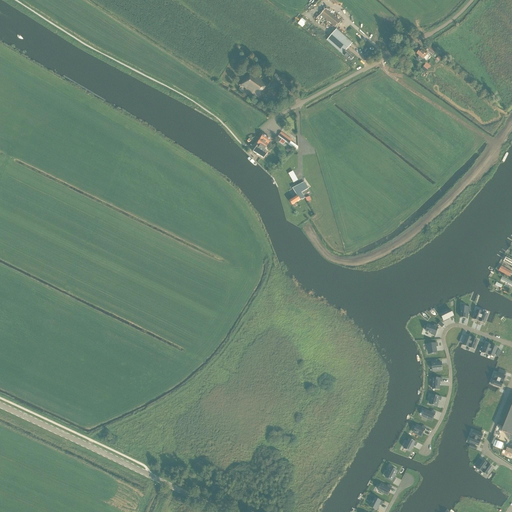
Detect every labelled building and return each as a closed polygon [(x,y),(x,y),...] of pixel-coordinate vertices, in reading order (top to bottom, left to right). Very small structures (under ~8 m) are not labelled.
[(340,22),(325,9),(320,15),(335,27),(337,24),(338,25),(340,22)] [(301,18),(297,23),(301,27),(306,22),(301,18)] [(354,56),(347,50),(353,43),(337,29),(327,41),(350,61),(354,56)] [(435,52),(430,46),(426,50),(432,56),(435,52)] [(419,50),(416,54),(419,56),(419,57),(418,57),(418,58),(418,59),(419,60),(420,60),(420,61),(421,61),(422,60),(423,59),(428,53),(421,48),(419,50)] [(433,67),(427,63),(422,69),(423,70),(425,68),(430,71),(433,67)] [(246,89),(261,99),(269,86),(249,73),(241,86),(246,89)] [(283,79),(276,74),(272,78),(280,83),(279,84),(287,89),(290,84),(283,79)] [(292,140),(281,132),(278,137),(289,145),(292,140)] [(265,149),(271,140),(263,135),(257,144),(259,145),(258,146),(257,145),(253,152),(263,159),(268,152),(264,150),(265,149)] [(292,170),(287,173),(293,183),(298,180),(292,170)] [(305,198),(301,193),(309,188),(304,182),(292,188),(297,196),(289,201),(292,205),(300,200),(301,201),(305,198)] [(511,261),(505,258),(503,263),(511,268),(511,270),(511,261)] [(511,272),(501,266),(498,271),(509,277),(511,272)] [(468,311),(470,311),(470,307),(461,307),(460,317),(467,318),(468,311)] [(450,310),(440,315),(443,321),(450,317),(451,319),(454,318),(450,310)] [(476,310),(473,319),(479,321),(482,313),(476,310)] [(484,323),(488,315),(482,313),(479,321),(484,323)] [(413,322),(417,326),(414,328),(417,332),(423,327),(417,320),(413,322)] [(431,334),(435,335),(438,326),(434,325),(434,327),(428,325),(426,331),(431,333),(431,334)] [(466,336),(463,345),(468,347),(472,339),(466,336)] [(472,339),(468,347),(474,349),(476,343),(478,341),(472,339)] [(437,346),(437,343),(428,344),(429,354),(436,353),(435,347),(437,346)] [(491,346),(485,344),(484,347),(482,352),(488,355),(491,346)] [(491,346),(488,355),(494,357),(496,351),(497,348),(491,346)] [(432,361),(432,370),(442,369),(441,362),(435,363),(434,361),(432,361)] [(505,376),(496,373),(494,379),(503,382),(505,376)] [(439,381),(441,382),(441,378),(432,378),(432,389),(438,389),(439,381)] [(492,385),(500,388),(503,382),(494,379),(492,385)] [(438,400),(440,400),(441,397),(432,395),(430,404),(436,406),(438,400)] [(511,404),(501,432),(511,436),(511,404)] [(422,416),(431,420),(435,412),(432,411),(431,413),(425,410),(422,416)] [(413,431),(418,433),(417,434),(421,436),(425,428),(423,426),(422,428),(417,425),(413,431)] [(474,431),(472,437),(480,440),(482,434),(474,431)] [(472,437),(469,442),(478,446),(480,440),(472,437)] [(404,449),(410,452),(413,445),(415,446),(417,443),(409,439),(404,449)] [(483,461),(477,468),(482,472),(488,464),(483,461)] [(488,464),(482,472),(487,475),(493,468),(488,464)] [(391,468),(386,478),(393,482),(395,478),(393,477),(397,471),(391,468)] [(381,484),(378,490),(388,495),(392,487),(388,485),(387,487),(381,484)] [(375,498),(370,507),(376,510),(379,505),(381,505),(383,502),(375,498)]
